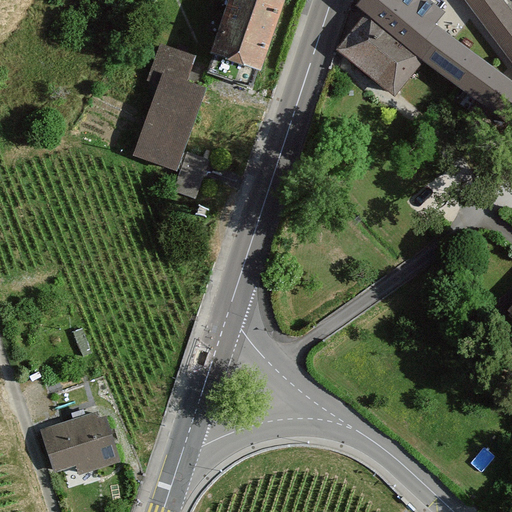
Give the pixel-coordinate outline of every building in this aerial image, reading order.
[(221,0),(202,54),(257,74),(284,0),(221,0)] [(443,9),(430,0),(361,0),(354,10),(360,15),(419,57),(488,108),(510,79),(433,23),(443,9)] [(511,11),(504,0),(461,0),(511,71),(511,11)] [(360,15),(334,51),(392,94),(419,57),(360,15)] [(193,57),(160,44),(146,80),(157,84),(132,153),(175,169),(203,92),(183,85),(193,57)] [(99,407),(42,428),(57,492),(114,473),(99,407)]
